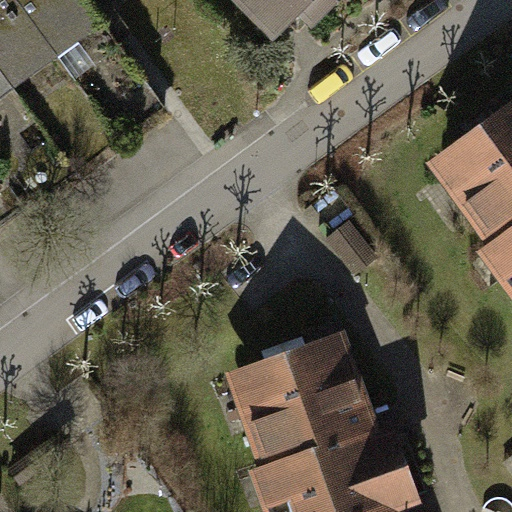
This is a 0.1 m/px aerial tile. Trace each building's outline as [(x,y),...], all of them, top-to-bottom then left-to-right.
[(0,0),(0,93),(102,29),(83,0),(0,0)] [(301,31),(334,0),(220,0),(264,42),(290,22),(301,31)] [(511,121),(435,183),(500,265),(511,255),(511,121)] [(511,255),(500,265),(511,279),(511,255)] [(216,380),(257,511),(390,469),(349,339),(216,380)] [(257,511),(404,511),(390,469),(257,511)]
